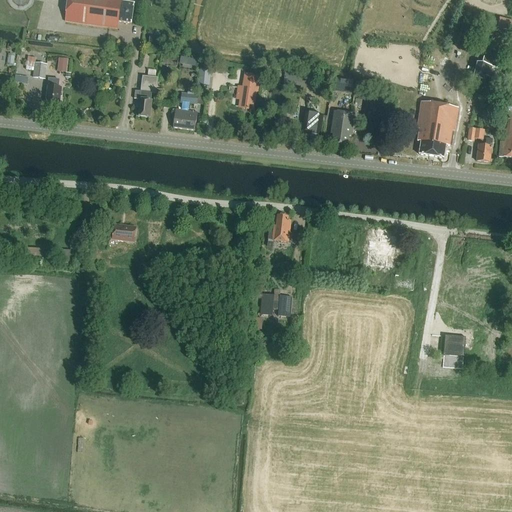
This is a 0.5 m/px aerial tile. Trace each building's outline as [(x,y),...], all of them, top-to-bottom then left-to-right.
[(67,0),(65,22),(118,29),(119,23),(131,24),(133,7),(121,5),(121,1),(113,0),(67,0)] [(511,22),(500,19),(497,32),(511,36),(511,33),(511,22)] [(197,70),(198,60),(179,58),(178,68),(197,70)] [(497,70),(499,61),(489,58),(488,61),(483,60),(482,65),(477,64),(473,78),(484,81),(485,77),(489,78),(491,68),(497,70)] [(211,62),(200,61),(200,68),(210,70),(211,62)] [(45,80),(47,65),(35,64),(33,79),(45,80)] [(199,69),(196,90),(208,92),(211,71),(199,69)] [(305,91),(307,76),(285,73),(283,88),(305,91)] [(239,89),(237,99),(241,100),(240,108),(252,110),(255,92),(257,92),(258,85),(259,85),(260,77),(245,75),(243,89),(239,89)] [(11,86),(12,77),(6,76),(4,85),(11,86)] [(135,92),(134,100),(138,100),(137,108),(138,108),(137,118),(150,119),(152,102),(151,102),(151,94),(156,95),(157,79),(155,79),(147,78),(142,77),(140,92),(135,92)] [(49,80),(46,106),(52,106),(53,108),(57,108),(58,107),(59,107),(61,89),(58,89),(59,81),(49,80)] [(335,92),(351,94),(353,82),(337,80),(335,92)] [(506,91),(508,81),(500,80),(499,90),(506,91)] [(174,119),(173,129),(195,132),(197,113),(188,112),(188,104),(197,105),(198,95),(188,93),(187,96),(181,95),(180,103),(182,103),(181,111),(175,110),(175,113),(172,112),(171,119),(174,119)] [(421,103),(417,130),(419,130),(417,142),(421,143),(419,156),(443,159),(446,147),(452,148),(458,109),(421,103)] [(334,112),(331,135),(333,135),(331,147),(347,148),(349,137),(351,137),(354,115),(334,112)] [(306,114),(304,132),(305,132),(304,144),(316,146),(318,137),(320,137),(321,127),(325,128),(327,117),(306,114)] [(511,121),(503,120),(499,158),(511,158),(511,121)] [(474,142),(475,139),(476,130),(469,129),(467,141),(474,142)] [(476,130),(475,139),(483,140),(484,131),(476,130)] [(478,146),(476,162),(490,164),(492,140),(486,140),(485,147),(478,146)] [(272,241),(288,243),(291,221),(288,221),(289,217),(278,216),(276,227),(274,227),(272,241)] [(114,227),(112,240),(134,243),(136,229),(114,227)] [(340,230),(339,242),(374,247),(373,256),(374,256),(375,254),(393,257),(393,259),(394,259),(397,237),(394,236),(394,238),(390,236),(389,236),(390,231),(377,229),(376,236),(371,234),(363,233),(341,232),(341,230),(340,230)] [(50,249),(26,248),(26,262),(50,263),(50,249)] [(74,251),(62,250),(61,268),(74,268),(74,251)] [(272,317),(273,310),(279,311),(278,318),(288,318),(290,298),(264,296),(262,316),(272,317)] [(494,327),(494,339),(506,339),(506,327),(494,327)] [(462,357),(465,338),(445,335),(442,354),(462,357)]
